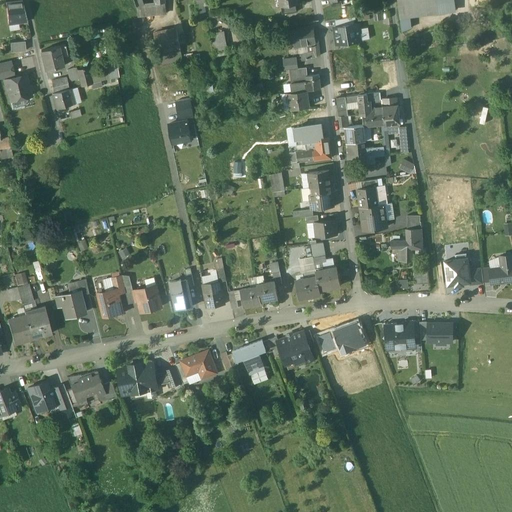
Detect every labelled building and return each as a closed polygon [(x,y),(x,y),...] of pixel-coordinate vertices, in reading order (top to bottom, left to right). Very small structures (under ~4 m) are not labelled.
[(157,4),(143,5),(141,0),(134,0),(137,6),(138,18),(166,15),(165,2),(157,4)] [(456,13),(454,0),(398,0),(402,31),(412,30),(410,19),(456,13)] [(202,1),(195,2),(197,16),(204,15),(202,1)] [(18,2),(6,3),(7,18),(14,18),(15,23),(27,22),(25,14),(20,15),(18,2)] [(295,4),(283,6),(283,5),(280,6),(282,14),(296,12),(295,4)] [(353,17),(336,20),(336,27),(354,24),(353,17)] [(336,27),(334,27),(337,44),(361,40),(358,23),(354,24),(336,27)] [(313,27),(291,30),(294,47),(307,44),(308,52),(309,52),(310,58),(319,56),(317,37),(315,37),(313,27)] [(176,29),(153,33),(159,64),(172,62),(182,59),(176,29)] [(223,31),(210,34),(212,45),(225,43),(223,31)] [(25,37),(9,38),(10,50),(26,49),(25,37)] [(225,43),(212,45),(213,52),(227,50),(225,43)] [(58,46),(40,50),(46,70),(63,66),(61,57),(67,55),(64,44),(58,46)] [(297,68),(296,58),(284,60),(285,70),(297,68)] [(116,59),(106,61),(110,79),(119,77),(116,59)] [(10,61),(0,63),(0,77),(13,74),(10,61)] [(75,67),(67,69),(68,76),(76,74),(75,67)] [(306,68),(289,70),(291,82),(306,81),(305,76),(307,76),(306,68)] [(87,69),(77,71),(78,74),(79,79),(81,85),(82,85),(82,86),(91,83),(87,69)] [(24,75),(14,78),(13,77),(4,79),(7,91),(8,90),(10,98),(18,96),(19,99),(31,96),(29,91),(31,88),(30,85),(28,84),(26,84),(24,75)] [(307,76),(305,76),(306,81),(307,90),(320,89),(318,75),(307,76)] [(66,76),(51,80),(53,93),(68,89),(69,89),(66,76)] [(306,81),(291,82),(292,91),(307,90),(306,81)] [(53,93),(52,93),(56,109),(72,104),(71,99),(68,89),(53,93)] [(292,91),(287,92),(290,109),(310,106),(307,90),(292,91)] [(380,92),(367,94),(368,101),(371,100),(371,101),(381,100),(380,92)] [(367,94),(359,95),(359,102),(361,116),(363,116),(370,115),(370,110),(373,109),(371,101),(371,100),(368,101),(367,94)] [(359,95),(345,97),(346,103),(359,102),(359,95)] [(345,97),(337,98),(339,116),(348,116),(346,103),(345,97)] [(180,119),(193,116),(190,99),(177,101),(180,119)] [(398,106),(384,107),(385,124),(385,125),(387,125),(399,123),(398,106)] [(384,107),(373,109),(370,110),(370,115),(363,116),(364,125),(364,127),(382,125),(385,124),(384,107)] [(79,109),(68,112),(70,119),(81,116),(79,109)] [(348,116),(339,116),(341,127),(349,126),(348,116)] [(191,140),(187,121),(169,124),(173,144),(191,140)] [(399,123),(387,125),(388,132),(388,133),(400,131),(400,128),(399,123)] [(320,124),(294,128),(297,145),(305,144),(304,141),(316,139),(323,138),(320,124)] [(364,125),(346,127),(347,142),(364,141),(365,140),(364,127),(364,125)] [(1,139),(0,139),(0,157),(13,155),(8,138),(1,139)] [(323,138),(316,139),(304,141),(305,144),(307,152),(312,151),(314,160),(331,158),(329,138),(323,138)] [(364,141),(347,142),(349,159),(365,158),(364,148),(364,141)] [(291,163),(299,162),(314,160),(312,151),(307,152),(305,144),(297,145),(298,151),(296,151),(290,152),(291,163)] [(374,147),(364,148),(365,157),(375,156),(374,148),(374,147)] [(384,147),(374,148),(375,156),(385,155),(384,147)] [(399,168),(412,172),(415,162),(403,158),(399,168)] [(329,170),(308,172),(310,187),(330,184),(329,170)] [(281,172),(270,174),(273,191),(284,190),(281,172)] [(378,179),(362,181),(363,188),(376,186),(376,187),(379,186),(378,179)] [(330,184),(310,187),(312,207),(318,206),(319,208),(333,207),(330,184)] [(363,188),(358,189),(360,207),(379,205),(376,187),(376,186),(363,188)] [(392,203),(384,204),(386,220),(394,219),(392,203)] [(379,205),(360,207),(363,230),(387,227),(386,220),(384,204),(379,205)] [(420,215),(407,215),(407,228),(421,228),(421,221),(420,221),(420,215)] [(319,221),(317,221),(318,236),(337,234),(335,219),(319,221)] [(314,221),(314,222),(307,222),(309,237),(318,236),(317,221),(314,221)] [(407,228),(407,229),(407,241),(407,247),(411,247),(412,247),(414,247),(414,248),(423,248),(422,228),(421,228),(407,228)] [(323,242),(311,243),(314,257),(325,255),(323,242)] [(407,247),(399,247),(400,261),(412,261),(411,247),(407,247)] [(456,285),(463,284),(463,282),(469,281),(470,281),(468,269),(466,253),(455,254),(456,259),(445,261),(448,284),(456,283),(456,285)] [(325,255),(314,257),(316,271),(324,269),(322,262),(326,261),(325,255)] [(491,269),(490,270),(491,282),(492,284),(511,281),(511,256),(511,255),(500,256),(501,268),(491,269)] [(223,267),(216,269),(218,281),(220,280),(220,282),(226,280),(223,267)] [(324,269),(316,271),(317,276),(320,289),(341,285),(338,267),(324,269)] [(483,283),(481,268),(481,267),(468,269),(470,281),(469,281),(470,285),(483,283)] [(490,267),(481,268),(483,283),(491,282),(490,270),(491,269),(490,267)] [(187,280),(188,287),(194,286),(190,268),(185,269),(187,280)] [(417,282),(429,281),(428,271),(416,273),(417,282)] [(280,272),(273,273),(274,281),(275,281),(276,285),(282,284),(280,272)] [(122,275),(112,277),(115,288),(118,288),(119,294),(126,292),(125,286),(122,275)] [(317,276),(296,280),(300,298),(321,294),(320,289),(317,276)] [(154,277),(145,280),(147,287),(156,285),(154,277)] [(86,278),(76,281),(78,291),(79,290),(80,295),(90,293),(86,278)] [(181,280),(171,282),(176,308),(185,306),(186,308),(192,306),(188,287),(187,280),(181,281),(181,280)] [(218,281),(203,284),(207,307),(225,303),(220,282),(220,280),(218,281)] [(274,281),(257,284),(258,287),(260,301),(278,297),(276,285),(275,281),(274,281)] [(28,283),(17,286),(20,298),(22,304),(33,300),(28,283)] [(132,285),(125,286),(126,292),(129,304),(136,302),(132,285)] [(147,287),(137,290),(139,301),(142,301),(144,309),(151,307),(152,309),(161,306),(156,285),(147,287)] [(17,286),(7,289),(10,301),(20,298),(17,286)] [(258,287),(241,290),(242,299),(243,306),(261,303),(260,301),(258,287)] [(115,288),(106,291),(106,293),(98,295),(103,316),(114,313),(113,312),(123,310),(119,294),(118,288),(115,288)] [(78,291),(55,296),(58,305),(63,304),(66,317),(85,312),(80,295),(79,290),(78,291)] [(235,291),(228,291),(232,309),(238,307),(237,300),(235,291)] [(44,306),(24,311),(25,313),(32,338),(51,332),(44,306)] [(25,313),(7,318),(14,343),(32,338),(25,313)] [(405,325),(403,325),(403,323),(396,324),(396,325),(394,325),(394,324),(385,325),(386,334),(383,337),(386,340),(387,348),(415,346),(414,338),(413,321),(405,322),(405,325)] [(428,323),(428,322),(427,322),(420,322),(421,339),(428,340),(428,323)] [(453,323),(428,323),(428,341),(453,341),(453,323)] [(314,342),(309,330),(304,332),(308,344),(314,342)] [(278,341),(277,341),(282,354),(286,364),(294,361),(295,363),(305,360),(306,362),(314,359),(308,344),(304,332),(303,331),(278,341)] [(277,336),(268,339),(273,351),(275,356),(282,354),(277,341),(278,341),(277,336)] [(262,339),(233,350),(234,352),(237,360),(244,357),(250,373),(264,368),(258,352),(266,349),(263,342),(262,339)] [(268,339),(263,342),(266,349),(267,353),(273,351),(268,339)] [(208,350),(181,360),(186,375),(199,371),(202,378),(217,372),(208,350)] [(226,352),(221,354),(227,370),(232,368),(226,352)] [(234,352),(227,355),(232,366),(238,364),(237,360),(234,352)] [(129,368),(118,370),(123,394),(146,390),(156,388),(158,388),(157,385),(168,383),(165,374),(155,375),(153,363),(142,365),(141,363),(129,365),(129,368)] [(186,375),(181,363),(176,365),(181,378),(186,375)] [(177,367),(164,371),(165,374),(168,383),(170,386),(182,381),(177,367)] [(85,376),(81,377),(80,374),(67,377),(71,388),(78,405),(87,403),(84,396),(96,391),(97,396),(105,393),(106,393),(103,384),(98,371),(84,373),(85,376)] [(46,381),(28,387),(37,411),(58,403),(56,400),(52,388),(49,389),(46,381)] [(111,381),(103,384),(106,393),(105,393),(108,399),(118,398),(111,381)] [(63,384),(52,388),(56,400),(62,398),(65,407),(71,405),(66,390),(63,384)] [(7,388),(0,390),(0,413),(14,408),(8,393),(9,393),(7,388)] [(78,405),(71,388),(66,390),(71,405),(72,406),(78,405)] [(156,388),(146,390),(148,398),(157,396),(156,388)] [(21,408),(15,391),(9,393),(8,393),(14,408),(15,410),(21,408)]
